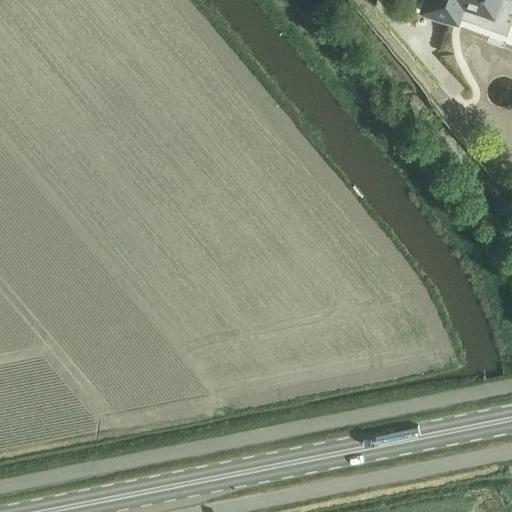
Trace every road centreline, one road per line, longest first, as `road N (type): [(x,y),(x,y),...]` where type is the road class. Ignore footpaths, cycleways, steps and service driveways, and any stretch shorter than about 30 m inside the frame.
road 1 (unclassified): [(0,491),(511,390)]
road 2 (primary): [(59,511),(511,423)]
road 3 (unclassified): [(511,454),(222,511)]
